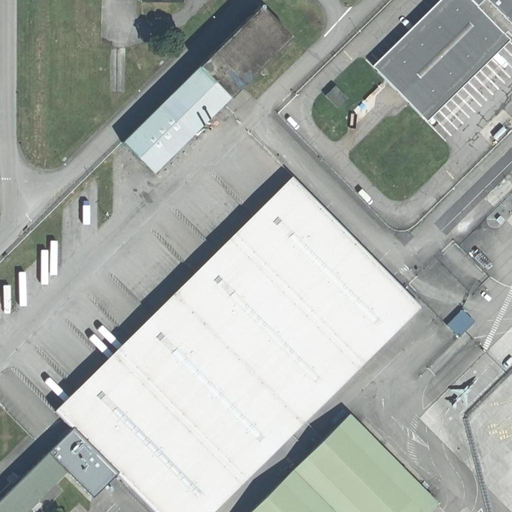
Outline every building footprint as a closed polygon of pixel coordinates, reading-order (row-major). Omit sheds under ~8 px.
[(511,0),(441,0),(373,64),(398,92),(426,122),(511,40),(505,34),(508,32),(511,35),(511,0)] [(260,4),(122,141),(153,173),(292,36),(260,4)] [(293,178),(57,412),(71,429),(116,475),(152,511),(213,511),(326,398),(420,306),(403,288),(360,245),(293,178)] [(351,414),(252,511),(433,511),(441,505),(351,414)] [(71,429),(48,451),(67,470),(94,496),(116,475),(71,429)] [(0,495),(0,511),(25,511),(67,470),(48,451),(0,495)]
